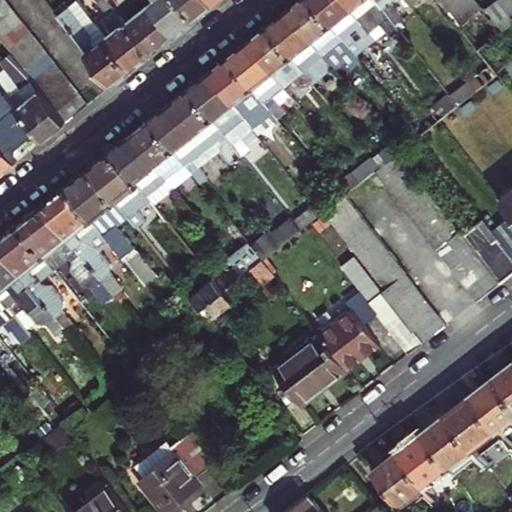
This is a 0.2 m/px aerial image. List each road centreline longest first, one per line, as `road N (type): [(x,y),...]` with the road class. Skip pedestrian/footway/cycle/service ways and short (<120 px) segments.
road 1 (residential): [(248,511),(511,308)]
road 2 (residential): [(0,206),(258,0)]
